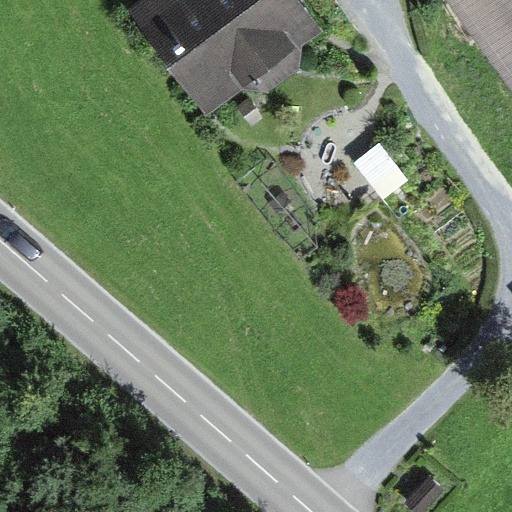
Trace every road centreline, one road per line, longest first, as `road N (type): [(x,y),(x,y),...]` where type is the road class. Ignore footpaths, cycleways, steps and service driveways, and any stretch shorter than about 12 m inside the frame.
road 1 (tertiary): [(0,240),(312,511)]
road 2 (track): [(373,0),(511,235)]
road 3 (track): [(511,313),(457,391),(336,511)]
